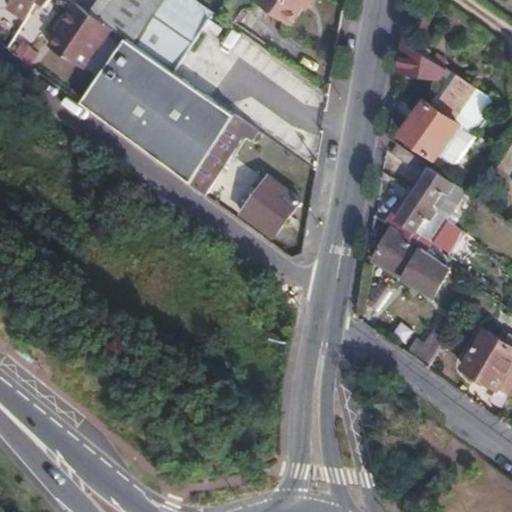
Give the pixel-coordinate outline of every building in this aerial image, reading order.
[(52,0),(15,0),(10,8),(28,21),(38,4),(46,9),(52,0)] [(164,0),(101,0),(90,15),(111,30),(126,41),(132,45),(147,26),(164,0)] [(218,12),(199,0),(164,0),(147,26),(190,54),(218,12)] [(257,0),(254,5),(289,30),(310,0),(257,0)] [(111,30),(90,15),(76,5),(63,26),(65,28),(52,48),(83,71),(111,30)] [(126,41),(81,104),(190,184),(235,118),(174,74),(132,45),(126,41)] [(420,55),(404,45),(401,59),(399,76),(432,98),(419,117),(414,114),(401,135),(441,162),(443,159),(460,170),(478,141),(472,137),(493,104),(429,61),(432,56),(424,50),(420,55)] [(19,50),(15,56),(34,70),(38,64),(19,50)] [(190,184),(209,198),(249,140),(259,146),(264,139),(235,118),(190,184)] [(418,173),(423,165),(398,149),(393,156),(418,173)] [(431,171),(401,218),(398,223),(432,245),(465,194),(431,171)] [(265,181),(243,211),(277,236),(298,206),(265,181)] [(394,213),(386,225),(391,228),(427,253),(432,245),(398,223),(401,218),(394,213)] [(427,253),(391,228),(375,252),(430,294),(448,267),(427,253)] [(474,295),(478,288),(469,282),(465,289),(474,295)] [(413,353),(434,367),(454,330),(441,324),(428,348),(419,343),(413,353)] [(467,368),(511,396),(511,338),(510,342),(491,329),(467,368)] [(379,390),(370,403),(387,415),(397,402),(379,390)] [(416,413),(408,425),(435,446),(444,434),(416,413)] [(435,446),(408,425),(401,434),(429,455),(435,446)]
